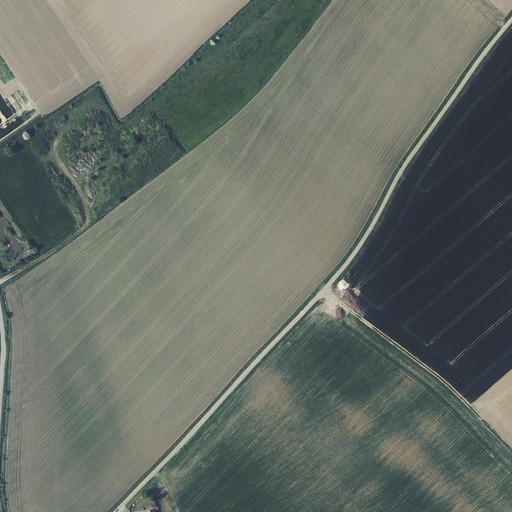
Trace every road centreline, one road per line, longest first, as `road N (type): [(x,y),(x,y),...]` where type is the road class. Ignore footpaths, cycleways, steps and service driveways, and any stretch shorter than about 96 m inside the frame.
road 1 (track): [(511,19),(410,156),(342,269),(120,507)]
road 2 (track): [(511,450),(448,385),(324,289)]
